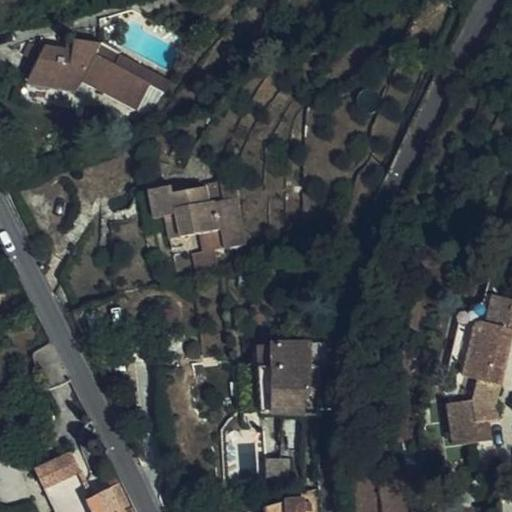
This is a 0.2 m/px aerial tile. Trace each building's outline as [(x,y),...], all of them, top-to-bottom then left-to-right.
[(99,51),(105,40),(76,37),(73,46),(46,44),(26,80),(79,89),(83,82),(115,93),(137,109),(152,83),(99,51)] [(159,72),(105,40),(99,51),(152,83),(164,91),(183,59),(172,52),(167,61),(159,72)] [(187,235),(196,232),(211,228),(250,217),(242,190),(215,198),(213,193),(208,194),(204,180),(189,184),(187,177),(150,188),(158,217),(168,214),(181,211),(187,235)] [(181,211),(168,214),(175,238),(187,235),(181,211)] [(488,261),(497,266),(501,266),(511,238),(511,212),(503,232),(499,231),(488,261)] [(211,228),(217,249),(255,238),(250,217),(211,228)] [(202,253),(208,251),(217,249),(211,228),(196,232),(202,253)] [(195,271),(212,267),(208,251),(202,253),(191,256),(195,271)] [(511,308),(511,279),(499,277),(497,285),(492,304),(511,308)] [(466,299),(492,304),(497,285),(488,282),(466,299)] [(511,308),(492,304),(466,299),(454,354),(485,360),(480,381),(456,384),(462,427),(498,420),(496,400),(494,383),(497,384),(501,363),(506,364),(511,338),(511,308)] [(309,394),(310,341),(256,342),(260,412),(304,411),(303,394),(309,394)] [(503,381),(506,364),(501,363),(497,384),(494,383),(496,400),(506,397),(503,381)] [(121,480),(103,446),(69,463),(22,484),(34,511),(94,511),(87,498),(121,480)] [(135,511),(121,480),(87,498),(94,511),(135,511)] [(320,505),(319,486),(302,492),(303,498),(265,506),(265,511),(304,511),(304,508),(320,505)]
